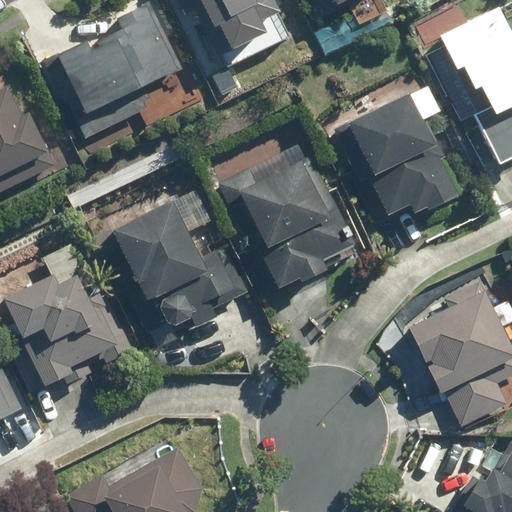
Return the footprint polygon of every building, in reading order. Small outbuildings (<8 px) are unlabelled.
[(315,0),(324,18),(359,1),(358,0),(315,0)] [(65,101),(83,139),(145,109),(142,104),(148,101),(142,88),(181,70),(147,2),(140,6),(141,8),(115,21),(120,33),(96,45),(99,50),(90,55),(85,43),(57,56),(57,54),(43,61),(63,102),(65,101)] [(511,46),(496,12),(466,27),(470,34),(446,45),(479,114),(474,117),(494,158),(511,149),(511,46)] [(22,74),(0,85),(0,168),(56,140),(22,74)] [(342,125),(387,220),(452,190),(408,95),(342,125)] [(306,161),(224,194),(262,288),(344,254),(306,161)] [(187,202),(112,243),(164,335),(238,294),(187,202)] [(51,276),(2,299),(23,343),(7,351),(27,394),(41,387),(43,388),(62,379),(64,383),(88,371),(85,364),(99,357),(102,363),(130,350),(103,295),(99,297),(85,268),(71,275),(73,278),(56,286),(51,276)] [(406,339),(454,428),(511,396),(511,350),(483,298),(406,339)] [(0,415),(20,406),(0,364),(0,415)] [(85,501),(90,511),(191,511),(204,505),(173,451),(85,501)] [(511,511),(511,463),(492,454),(464,511),(511,511)]
